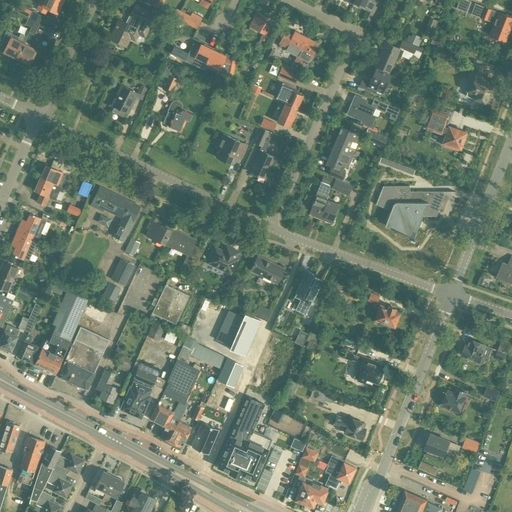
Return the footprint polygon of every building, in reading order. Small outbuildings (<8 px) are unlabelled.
[(56,13),(62,1),(60,0),(44,0),(42,5),(39,4),(36,9),(44,13),(46,8),(56,13)] [(159,9),(164,0),(153,0),(151,5),(159,9)] [(207,9),(211,0),(200,0),(199,5),(207,9)] [(354,0),(353,5),(358,7),(358,6),(367,10),(363,17),(369,20),(374,12),(373,12),(376,7),(374,6),(377,1),(374,0),(354,0)] [(116,42),(125,46),(129,38),(134,41),(138,34),(144,37),(151,23),(154,25),(158,17),(135,5),(130,16),(132,17),(128,25),(118,20),(116,25),(115,24),(114,26),(117,27),(112,37),(110,36),(109,38),(110,39),(109,42),(115,44),(116,42)] [(485,21),(490,10),(478,5),(476,11),(472,9),(470,15),(485,21)] [(39,24),(42,18),(42,17),(31,12),(28,18),(39,24)] [(186,23),(189,17),(179,12),(176,18),(186,23)] [(263,47),(266,41),(272,30),(267,27),(270,20),(257,13),(250,26),(264,33),(258,45),(263,47)] [(511,28),(511,18),(498,13),(489,36),(497,39),(497,41),(502,43),(503,42),(504,42),(509,28),(511,28)] [(28,18),(25,24),(30,27),(36,29),(39,24),(28,18)] [(431,19),(426,30),(431,33),(436,22),(431,19)] [(30,27),(28,32),(33,35),(36,29),(30,27)] [(292,35),(285,31),(279,42),(286,46),(284,49),(296,55),(299,50),(306,38),(294,31),(292,35)] [(3,52),(15,58),(26,37),(19,33),(17,37),(6,32),(0,43),(6,46),(3,52)] [(28,32),(26,37),(15,58),(28,64),(35,50),(38,45),(37,42),(31,39),(33,35),(28,32)] [(416,45),(419,37),(412,34),(409,42),(416,45)] [(446,48),(448,42),(433,36),(430,43),(436,46),(436,44),(446,48)] [(291,66),(292,66),(291,68),(299,72),(305,60),(307,62),(317,44),(306,38),(299,50),(296,55),(297,56),(291,66)] [(200,45),(195,44),(195,43),(191,39),(183,48),(188,52),(189,52),(195,56),(195,57),(206,63),(212,51),(200,45)] [(419,56),(422,49),(402,41),(399,47),(419,56)] [(396,61),(400,58),(403,51),(399,50),(399,49),(384,43),(374,68),(389,75),(390,74),(389,74),(394,61),(396,61)] [(224,57),(212,51),(206,63),(205,66),(214,70),(217,72),(216,73),(225,77),(226,74),(232,75),(235,60),(229,58),(230,56),(225,54),(224,57)] [(255,69),(261,63),(255,58),(250,64),(255,69)] [(491,96),(487,95),(491,84),(480,80),(481,78),(479,77),(483,68),(474,64),(468,80),(471,81),(465,96),(467,97),(467,96),(488,104),(491,96)] [(294,84),(298,75),(283,68),(278,77),(294,84)] [(382,92),(389,75),(374,68),(371,74),(373,74),(369,83),(362,80),(359,86),(372,91),(373,88),(382,92)] [(173,93),(178,80),(168,76),(162,88),(173,93)] [(297,108),(303,96),(291,91),(292,88),(283,84),(276,99),(284,103),(297,108)] [(137,93),(121,86),(111,105),(114,106),(112,111),(122,116),(124,111),(127,113),(134,97),(140,99),(145,89),(140,86),(137,93)] [(420,95),(410,92),(408,99),(417,103),(420,95)] [(370,126),(374,117),(371,116),(374,108),(364,104),(365,101),(355,97),(348,114),(363,120),(362,122),(370,126)] [(188,121),(192,112),(182,108),(182,105),(181,103),(179,101),(177,100),(174,100),(171,102),(170,104),(168,112),(163,123),(180,131),(185,120),(188,121)] [(391,113),(389,118),(395,121),(399,110),(381,102),(378,110),(384,113),(385,111),(391,113)] [(288,128),(291,121),(297,108),(284,103),(276,122),(288,128)] [(442,134),(446,135),(443,143),(444,143),(443,145),(457,150),(457,148),(459,149),(460,147),(462,147),(463,143),(462,142),(463,140),(464,140),(466,135),(465,135),(465,133),(448,127),(448,128),(446,127),(451,114),(440,110),(439,113),(430,110),(424,127),(442,134)] [(272,131),(275,124),(262,118),(259,125),(272,131)] [(357,134),(360,126),(353,123),(349,131),(341,128),(333,146),(352,154),(352,155),(357,157),(359,152),(348,147),(351,141),(354,142),(357,135),(357,134)] [(383,148),(388,137),(367,128),(363,137),(383,148)] [(265,180),(275,158),(265,153),(269,144),(265,142),(269,132),(262,129),(255,143),(262,147),(250,173),(265,180)] [(241,159),(247,145),(239,141),(240,141),(223,134),(216,149),(219,150),(216,157),(229,163),(232,156),(241,159)] [(347,167),(352,155),(352,154),(333,146),(326,164),(331,166),(328,174),(342,180),(345,172),(338,169),(340,164),(347,167)] [(59,156),(60,155),(52,151),(52,152),(50,156),(57,160),(59,156)] [(416,179),(418,173),(381,160),(379,166),(416,179)] [(52,184),(58,171),(45,166),(40,178),(52,184)] [(321,182),(317,191),(309,214),(320,219),(327,201),(331,188),(335,179),(324,175),(321,182)] [(63,188),(52,184),(40,178),(34,191),(40,193),(36,202),(45,206),(48,198),(54,200),(58,191),(62,193),(63,188)] [(347,195),(351,186),(335,179),(331,188),(336,190),(347,195)] [(436,217),(438,212),(445,196),(445,195),(444,193),(443,192),(409,192),(409,186),(382,186),(375,205),(390,211),(385,225),(413,236),(422,216),(436,217)] [(122,241),(139,207),(99,188),(90,206),(102,212),(103,209),(121,218),(112,236),(122,241)] [(331,223),(338,205),(327,201),(320,219),(331,223)] [(78,216),(81,209),(69,204),(66,211),(78,216)] [(455,218),(477,223),(480,208),(459,204),(455,218)] [(165,228),(156,224),(159,216),(153,214),(148,225),(151,227),(146,236),(164,244),(166,241),(171,229),(166,226),(165,228)] [(40,234),(46,222),(29,215),(25,224),(21,222),(16,233),(32,239),(36,231),(40,234)] [(188,255),(195,240),(171,229),(166,241),(184,249),(182,252),(188,255)] [(28,262),(31,254),(26,252),(32,239),(16,233),(11,244),(16,246),(12,255),(23,260),(28,262)] [(133,256),(140,243),(131,238),(124,252),(133,256)] [(223,252),(215,248),(209,260),(216,263),(214,266),(230,273),(237,259),(236,258),(238,252),(232,249),(231,252),(225,249),(223,252)] [(55,250),(53,256),(59,258),(61,253),(55,250)] [(68,265),(72,255),(65,251),(60,262),(68,265)] [(277,284),(284,269),(257,256),(250,271),(277,284)] [(510,285),(510,284),(511,282),(511,256),(510,260),(508,264),(503,262),(497,277),(500,278),(498,281),(510,285)] [(193,260),(187,257),(181,269),(187,272),(193,260)] [(124,285),(133,266),(121,260),(111,279),(124,285)] [(0,288),(7,291),(16,269),(3,263),(0,269),(0,288)] [(312,301),(321,282),(312,277),(313,275),(306,272),(296,293),(294,297),(300,300),(295,310),(304,315),(311,301),(312,301)] [(109,283),(103,295),(114,300),(120,289),(109,283)] [(175,324),(176,323),(182,310),(188,296),(182,293),(165,285),(158,300),(154,299),(151,304),(155,306),(151,313),(175,324)] [(214,297),(216,291),(209,288),(206,294),(214,297)] [(46,339),(42,349),(35,365),(55,374),(58,367),(58,366),(80,317),(87,300),(67,291),(60,308),(52,324),(56,326),(49,341),(46,339)] [(375,305),(379,297),(370,293),(367,301),(375,305)] [(0,327),(1,328),(7,314),(13,301),(1,296),(0,295),(0,327)] [(34,304),(31,303),(25,317),(23,316),(18,327),(24,330),(36,303),(35,303),(34,304)] [(30,332),(42,306),(36,303),(24,330),(30,332)] [(386,308),(379,305),(376,311),(377,312),(374,320),(393,327),(394,326),(396,325),(397,322),(396,320),(399,313),(394,311),(395,309),(387,306),(386,308)] [(270,311),(259,306),(255,314),(266,320),(270,311)] [(248,355),(264,320),(245,312),(242,319),(246,321),(244,326),(241,324),(231,348),(219,342),(215,351),(227,357),(227,358),(243,366),(248,355)] [(159,341),(165,326),(153,320),(146,335),(159,341)] [(186,336),(189,328),(181,325),(178,332),(186,336)] [(85,390),(109,340),(99,335),(80,327),(74,339),(57,377),(85,390)] [(16,337),(19,331),(13,329),(10,335),(3,332),(0,339),(0,347),(11,352),(16,338),(16,337)] [(165,339),(174,343),(178,333),(169,329),(165,339)] [(29,344),(31,338),(26,336),(24,341),(23,341),(17,356),(23,359),(22,360),(28,362),(28,361),(30,362),(36,347),(29,344)] [(294,342),(301,345),(304,339),(297,336),(294,342)] [(183,340),(178,337),(174,345),(179,347),(183,340)] [(492,348),(485,346),(485,345),(470,340),(468,347),(466,346),(463,355),(479,361),(481,355),(488,358),(492,348)] [(120,353),(124,343),(119,341),(114,351),(120,353)] [(314,354),(317,347),(308,344),(306,351),(314,354)] [(191,367),(184,363),(190,350),(182,346),(166,382),(168,383),(149,418),(164,427),(159,437),(167,441),(177,421),(170,417),(178,402),(183,404),(198,371),(201,365),(194,362),(191,367)] [(504,360),(506,354),(498,351),(496,357),(504,360)] [(382,366),(360,358),(345,352),(343,358),(351,361),(351,360),(358,363),(356,369),(356,370),(353,378),(357,380),(364,382),(366,379),(378,384),(382,373),(380,372),(382,366)] [(127,372),(131,365),(128,364),(130,359),(123,355),(117,367),(127,372)] [(156,399),(164,380),(137,368),(133,378),(134,378),(130,387),(129,387),(120,408),(127,411),(127,412),(133,414),(140,417),(149,395),(156,399)] [(112,402),(118,389),(120,384),(112,380),(114,375),(104,370),(96,388),(101,391),(99,397),(112,402)] [(289,380),(284,394),(292,396),(297,383),(289,380)] [(496,402),(501,391),(488,385),(483,396),(496,402)] [(215,386),(211,394),(220,397),(223,389),(215,386)] [(463,398),(466,392),(456,389),(454,394),(448,392),(443,405),(459,412),(464,398),(463,398)] [(327,394),(324,401),(330,403),(333,396),(327,394)] [(248,398),(218,466),(230,472),(229,473),(240,478),(242,473),(254,479),(272,440),(252,431),(264,405),(248,398)] [(199,420),(201,414),(205,403),(199,400),(191,416),(199,420)] [(209,421),(219,427),(223,420),(214,414),(209,421)] [(348,420),(336,416),(333,426),(344,431),(344,433),(360,439),(364,429),(362,429),(364,424),(355,421),(354,418),(351,417),(349,419),(348,420)] [(14,423),(9,421),(8,422),(7,422),(2,435),(0,434),(0,440),(1,441),(0,442),(0,446),(12,450),(19,426),(14,424),(14,423)] [(182,444),(191,428),(177,421),(167,441),(179,447),(180,444),(182,444)] [(203,423),(192,447),(208,454),(219,430),(203,423)] [(458,452),(461,447),(431,435),(426,448),(428,449),(427,453),(440,459),(442,454),(444,455),(447,448),(453,450),(458,452)] [(41,455),(44,447),(43,447),(44,441),(29,437),(24,453),(25,453),(21,467),(22,467),(18,481),(31,485),(40,454),(41,455)] [(475,452),(479,442),(466,437),(462,448),(475,452)] [(53,468),(61,451),(50,446),(43,463),(41,462),(28,502),(34,505),(51,472),(53,467),(53,468)] [(315,462),(318,452),(305,447),(302,457),(310,460),(315,462)] [(84,461),(70,454),(68,459),(59,455),(53,468),(66,475),(68,470),(77,474),(84,461)] [(307,468),(310,460),(302,457),(299,465),(307,468)] [(329,474),(325,485),(328,486),(329,485),(333,487),(336,486),(337,482),(340,483),(341,480),(348,483),(355,467),(343,462),(344,461),(335,457),(332,464),(329,463),(325,472),(329,474)] [(421,461),(418,468),(425,471),(428,464),(421,461)] [(0,507),(12,469),(0,465),(0,507)] [(304,477),(307,468),(299,465),(295,474),(304,477)] [(66,498),(72,484),(63,480),(66,475),(53,468),(46,481),(55,486),(52,491),(66,498)] [(472,468),(463,490),(471,493),(480,471),(472,468)] [(105,472),(103,471),(95,487),(105,492),(114,474),(108,471),(105,472)] [(116,497),(124,481),(121,480),(121,477),(114,474),(105,492),(116,497)] [(310,486),(312,481),(304,477),(302,482),(302,483),(295,500),(303,503),(310,486)] [(327,488),(315,483),(313,487),(310,486),(303,503),(304,505),(310,508),(314,506),(317,501),(322,503),(327,488)] [(145,491),(142,490),(140,491),(139,490),(137,495),(134,494),(128,505),(131,507),(128,511),(129,511),(137,511),(147,494),(145,494),(145,491)] [(58,511),(61,507),(52,502),(55,497),(42,491),(35,504),(44,508),(41,511),(58,511)] [(422,511),(424,510),(428,501),(405,491),(398,507),(395,511),(422,511)] [(99,505),(102,499),(87,492),(84,498),(99,505)] [(150,511),(156,499),(147,494),(137,511),(150,511)] [(113,511),(117,511),(122,502),(116,499),(110,511),(113,511)]
